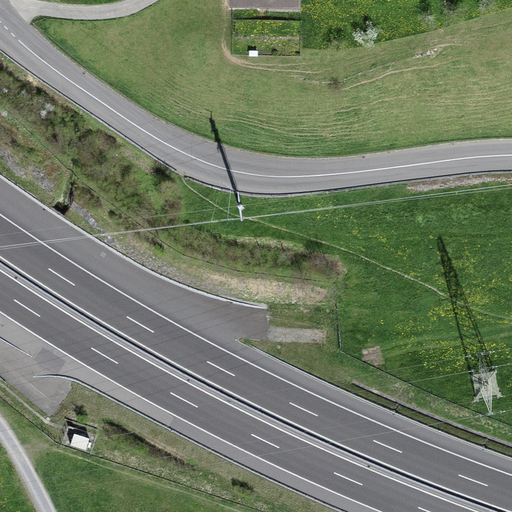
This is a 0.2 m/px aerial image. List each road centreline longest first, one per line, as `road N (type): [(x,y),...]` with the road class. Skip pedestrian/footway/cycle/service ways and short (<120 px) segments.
road 1 (motorway): [(511,494),(213,366),(0,237)]
road 2 (tertiary): [(511,156),(318,176),(228,168),(150,134),(0,20)]
road 3 (motorway): [(0,289),(195,406),(428,511)]
